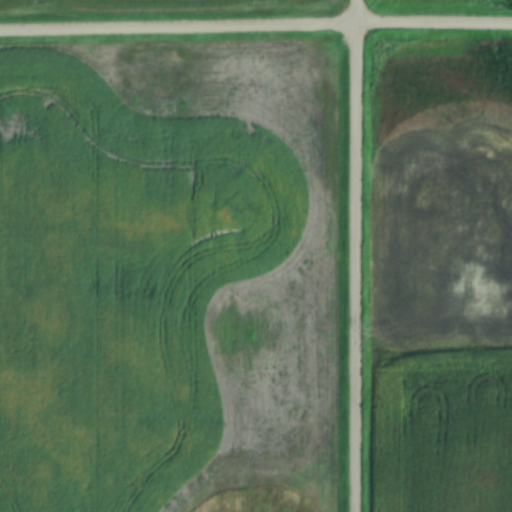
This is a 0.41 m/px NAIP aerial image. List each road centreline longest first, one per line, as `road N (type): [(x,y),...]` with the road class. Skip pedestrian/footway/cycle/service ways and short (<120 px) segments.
road 1 (residential): [(0,32),(511,27)]
road 2 (residential): [(357,511),(358,0)]
